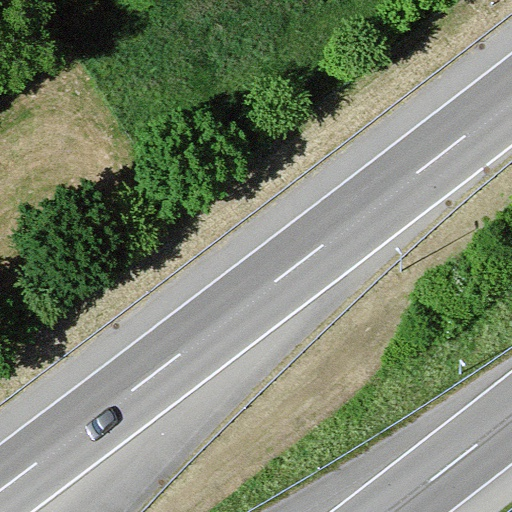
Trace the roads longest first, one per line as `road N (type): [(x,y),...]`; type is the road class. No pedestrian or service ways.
road 1 (motorway): [(511,99),(0,490)]
road 2 (motorway): [(390,511),(511,417)]
